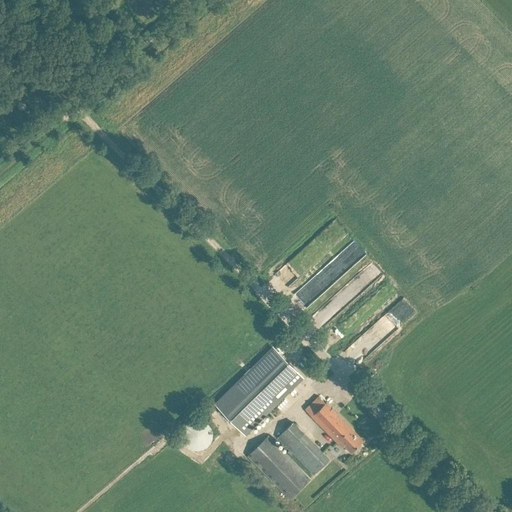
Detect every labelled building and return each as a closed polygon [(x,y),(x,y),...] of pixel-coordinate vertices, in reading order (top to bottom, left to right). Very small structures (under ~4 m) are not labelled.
[(328,249),(346,233),(334,221),(317,237),(328,249)] [(334,287),(365,257),(355,246),(324,276),(334,287)] [(303,379),(273,348),(215,405),(244,434),(275,404),(276,405),(303,379)] [(305,409),(338,443),(342,447),(344,445),(351,452),(364,440),(337,413),(338,413),(332,407),(326,402),(319,395),(305,409)] [(183,433),(183,438),(185,442),(189,446),(193,448),(198,449),(203,448),(208,445),(211,442),(213,437),(213,432),(212,427),(209,423),(205,420),(200,418),(195,418),(190,420),(187,423),(184,427),(183,433)] [(276,438),(312,474),(329,458),(293,422),(276,438)] [(259,452),(198,511),(289,511),(304,498),(291,485),(297,479),(278,459),(272,465),(259,452)]
